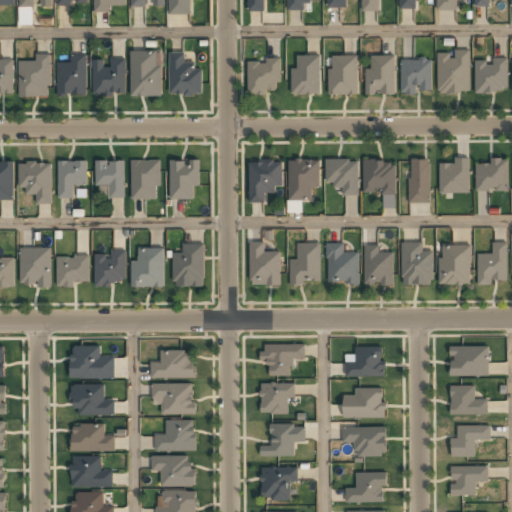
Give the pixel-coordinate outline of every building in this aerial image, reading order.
[(125,2),(125,0),(94,0),(94,10),(106,10),(106,2),(125,2)] [(247,0),(247,11),(264,11),(264,0),(247,0)] [(286,0),(286,10),(304,10),(304,0),(286,0)] [(361,0),(361,10),(377,10),(377,0),(361,0)] [(398,0),(398,8),(415,8),(415,0),(398,0)] [(437,0),(437,10),(456,10),(456,0),(437,0)] [(32,25),(32,7),(19,8),(19,25),(32,25)] [(131,50),(130,96),(162,96),(162,67),(157,67),(157,51),(131,50)] [(437,50),(437,93),(469,93),(469,50),(437,50)] [(18,61),(19,96),(48,96),(47,84),(52,84),(51,54),(36,54),(36,60),(18,61)] [(394,54),(365,54),(365,94),(394,94),(394,54)] [(57,62),(57,95),(86,95),(87,55),(71,55),(71,62),(57,62)] [(291,67),(291,94),(319,94),(319,55),(297,55),(297,67),(291,67)] [(356,55),(327,55),(327,94),(356,94),(356,55)] [(400,58),(400,92),(430,92),(431,58),(400,58)] [(0,96),(1,97),(1,94),(13,94),(14,59),(0,59),(0,96)] [(126,94),(125,59),(111,59),(111,67),(104,67),(104,59),(92,60),(93,95),(126,94)] [(278,93),(278,59),(247,59),(247,93),(278,93)] [(474,92),(506,92),(506,59),(474,59),(474,92)] [(173,94),(201,94),(201,67),(173,67),(173,94)] [(508,156),(485,156),(485,164),(475,164),(475,189),(508,189),(508,156)] [(324,157),(324,184),(338,184),(338,194),(357,194),(357,157),(324,157)] [(395,193),(395,157),(362,157),(362,193),(395,193)] [(428,157),(407,157),(407,202),(428,202),(428,157)] [(469,157),(439,157),(439,191),(469,191),(469,157)] [(318,159),(288,159),(288,199),(310,199),(310,187),(318,187),(318,159)] [(58,160),(58,198),(72,198),(72,184),(86,184),(86,160),(58,160)] [(124,160),(94,160),(94,185),(108,185),(108,197),(124,197),(124,160)] [(132,160),(132,198),(158,198),(158,160),(132,160)] [(200,185),(199,160),(170,161),(170,199),(193,199),(193,185),(200,185)] [(0,199),(12,199),(12,161),(0,161),(0,199)] [(249,203),(264,202),(264,193),(280,192),(279,161),(248,161),(249,203)] [(50,162),(19,162),(19,191),(36,191),(36,204),(50,204),(50,162)] [(383,208),(395,207),(394,195),(383,195),(383,208)] [(287,212),(302,212),(302,201),(288,201),(287,212)] [(249,242),(249,284),(280,284),(280,251),(265,251),(265,242),(249,242)] [(326,283),(357,284),(358,252),(343,252),(343,243),(326,242),(326,283)] [(432,251),(422,251),(422,242),(401,242),(401,284),(432,284),(432,251)] [(477,283),(506,283),(505,242),(491,242),(491,253),(477,253),(477,283)] [(204,243),(182,243),(182,253),(173,253),(173,286),(204,286),(204,243)] [(289,256),(289,283),(319,283),(319,243),(297,243),(297,256),(289,256)] [(393,253),(380,253),(380,244),(363,244),(363,284),(393,284),(393,253)] [(469,244),(439,244),(439,284),(469,284),(469,244)] [(19,248),(20,283),(38,282),(38,287),(51,287),(50,247),(19,248)] [(140,284),(161,284),(161,249),(140,249),(140,284)] [(95,255),(106,254),(106,258),(111,258),(111,250),(126,250),(126,279),(122,279),(122,282),(111,282),(111,287),(95,287),(95,255)] [(56,257),(57,286),(73,286),(73,282),(89,282),(89,254),(74,254),(74,257),(56,257)] [(0,256),(14,256),(14,287),(0,287),(0,256)] [(260,363),(269,363),(269,375),(291,375),(291,358),(304,358),(304,344),(261,344),(260,363)] [(70,379),(115,379),(115,357),(100,357),(100,346),(70,346),(70,379)] [(383,346),(354,346),(354,361),(345,361),(345,375),(383,375),(383,346)] [(449,375),(488,375),(488,346),(449,346),(449,375)] [(151,361),(150,377),(194,377),(194,350),(161,350),(160,361),(151,361)] [(152,398),(162,398),(162,413),(194,413),(194,382),(152,382),(152,398)] [(259,382),(259,413),(287,413),(287,398),(294,398),(294,383),(259,382)] [(72,385),(72,415),(114,415),(114,400),(103,400),(103,385),(72,385)] [(449,385),(449,413),(486,413),(486,398),(475,398),(475,385),(449,385)] [(354,395),(343,395),(343,417),(384,417),(384,388),(354,388),(354,395)] [(155,450),(195,450),(195,419),(165,419),(165,432),(155,432),(155,450)] [(115,451),(115,436),(104,436),(104,424),(71,424),(71,451),(115,451)] [(294,455),(294,442),(304,442),(304,424),(271,424),(271,445),(260,445),(260,455),(294,455)] [(450,455),(475,455),(474,439),(489,439),(489,424),(457,425),(457,436),(450,436),(450,455)] [(385,426),(341,426),(341,442),(354,442),(354,455),(385,455),(385,426)] [(161,486),(193,486),(193,455),(151,455),(151,470),(161,470),(161,486)] [(71,486),(112,487),(112,471),(101,471),(101,456),(71,456),(71,486)] [(450,494),(476,494),(476,483),(486,483),(486,465),(450,465),(450,494)] [(260,466),(260,499),(288,499),(288,481),(297,481),(297,466),(260,466)] [(385,472),(355,472),(355,483),(345,483),(345,501),(385,501),(385,472)] [(164,506),(156,506),(156,511),(195,511),(195,491),(164,491),(164,506)] [(114,511),(114,506),(103,506),(103,493),(71,493),(71,511),(114,511)]
